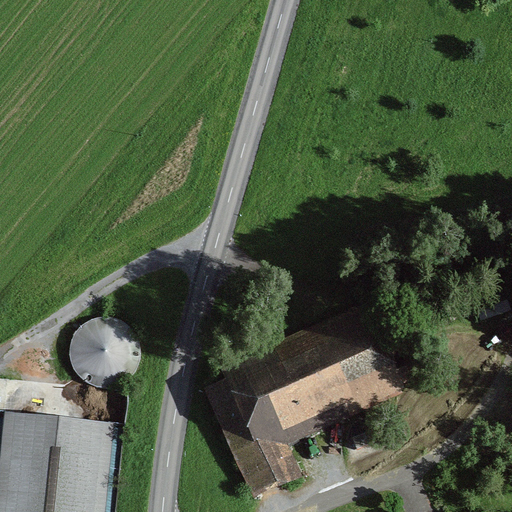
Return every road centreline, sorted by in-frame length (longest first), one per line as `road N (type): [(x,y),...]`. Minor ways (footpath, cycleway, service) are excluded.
road 1 (tertiary): [(285,0),(191,334),(162,511)]
road 2 (unknown): [(499,385),(499,350),(482,327),(380,323),(213,248)]
road 3 (residential): [(511,363),(479,415),(444,450),(301,511)]
road 4 (track): [(0,356),(140,267),(213,248)]
